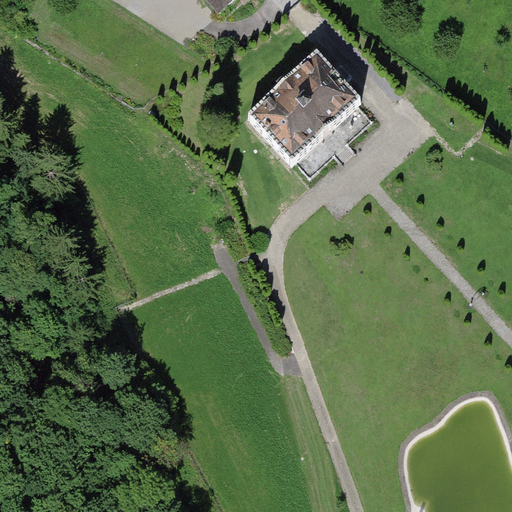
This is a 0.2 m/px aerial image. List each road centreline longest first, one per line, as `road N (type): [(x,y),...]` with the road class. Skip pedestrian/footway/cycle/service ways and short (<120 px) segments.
road 1 (track): [(360,511),(279,268),(294,224),(355,168)]
road 2 (unknown): [(355,168),(378,137),(378,94),(282,0)]
